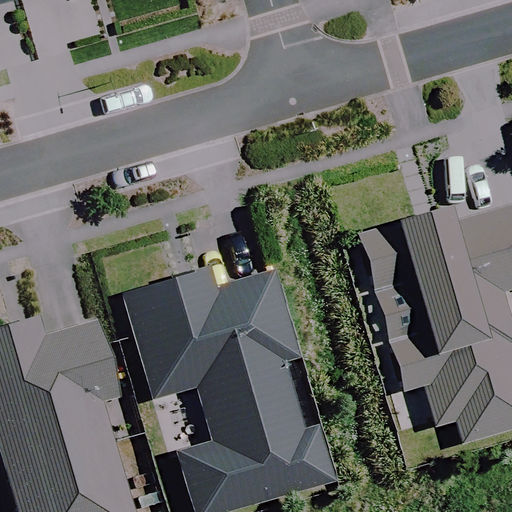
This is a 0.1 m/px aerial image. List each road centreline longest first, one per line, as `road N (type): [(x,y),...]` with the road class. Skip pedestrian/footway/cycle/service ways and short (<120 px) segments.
road 1 (residential): [(0,176),(297,92)]
road 2 (residential): [(297,92),(511,29)]
